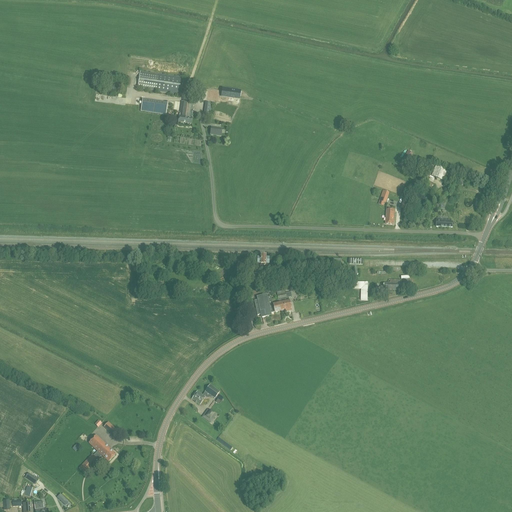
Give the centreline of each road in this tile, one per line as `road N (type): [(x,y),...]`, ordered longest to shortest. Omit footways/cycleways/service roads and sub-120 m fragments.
road 1 (secondary): [(159,511),(162,430),(212,358),(265,331),(450,286),(468,271),(484,236)]
road 2 (unclassified): [(484,236),(220,224),(199,110)]
